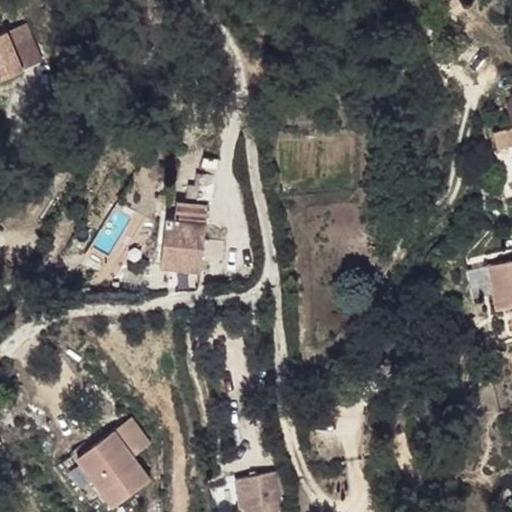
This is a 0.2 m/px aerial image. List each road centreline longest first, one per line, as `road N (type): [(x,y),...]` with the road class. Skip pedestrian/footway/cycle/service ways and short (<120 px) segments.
road 1 (track): [(358,511),(337,506),(311,472),(289,407),(241,60)]
road 2 (track): [(275,296),(48,310),(0,343)]
